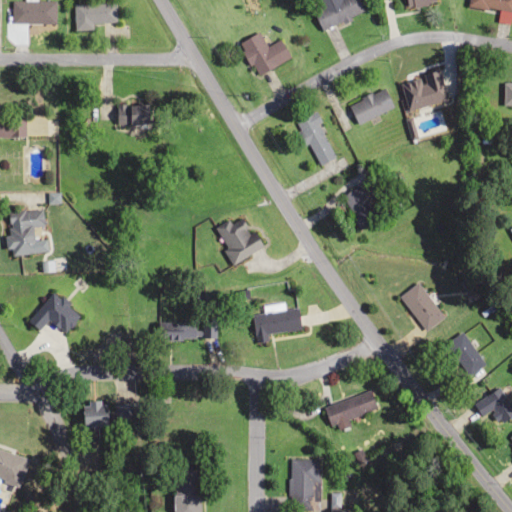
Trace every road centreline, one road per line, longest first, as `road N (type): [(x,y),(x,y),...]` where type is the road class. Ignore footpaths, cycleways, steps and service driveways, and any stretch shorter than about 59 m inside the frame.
road 1 (secondary): [(510,511),(328,273),(159,0)]
road 2 (residential): [(511,44),(435,35),(358,54),(233,124)]
road 3 (residential): [(0,346),(23,386),(129,374),(256,375)]
road 4 (residential): [(0,59),(192,56)]
road 5 (residential): [(120,511),(132,441),(129,374)]
road 6 (residential): [(253,511),(256,375)]
road 7 (residential): [(256,375),(295,375),(376,341)]
